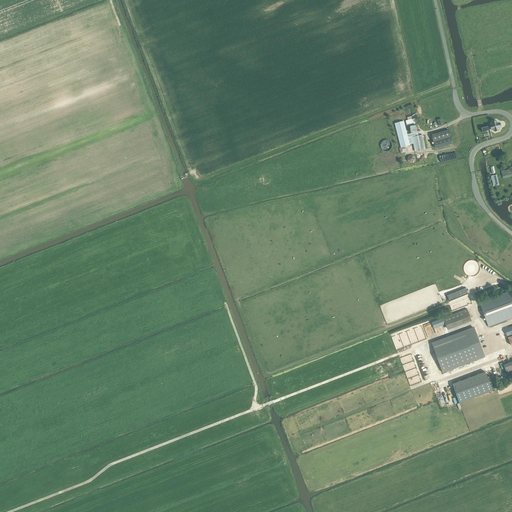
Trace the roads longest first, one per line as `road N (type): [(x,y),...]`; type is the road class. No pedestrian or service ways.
road 1 (track): [(12,511),(257,408),(224,302)]
road 2 (track): [(178,178),(198,180),(453,82)]
road 3 (track): [(257,408),(478,322)]
road 4 (unclassified): [(511,120),(460,108),(434,0)]
road 5 (unclassified): [(511,233),(476,192),(471,156),(511,130)]
